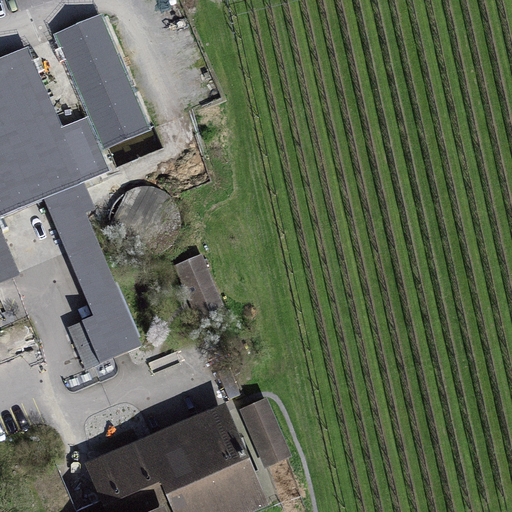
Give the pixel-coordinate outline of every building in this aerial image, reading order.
[(46,39),(96,155),(148,134),(98,17),(46,39)] [(46,39),(0,58),(0,282),(21,274),(0,225),(0,224),(42,207),(91,322),(73,330),(89,367),(139,345),(71,186),(103,172),(96,155),(46,39)] [(223,314),(200,260),(180,269),(204,323),(223,314)] [(297,448),(271,390),(242,403),(268,461),(297,448)] [(111,511),(170,511),(177,509),(178,511),(241,511),(255,506),(216,414),(92,466),(111,511)]
